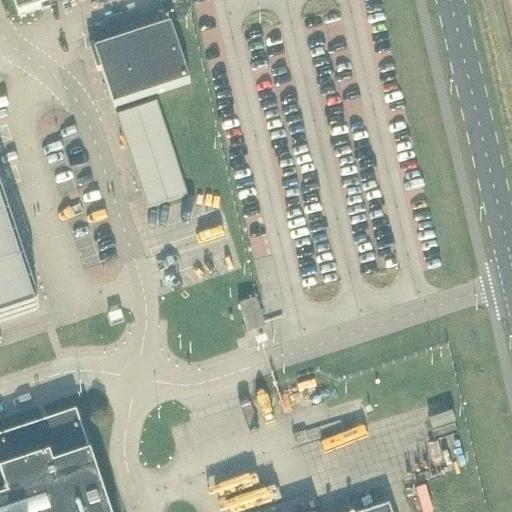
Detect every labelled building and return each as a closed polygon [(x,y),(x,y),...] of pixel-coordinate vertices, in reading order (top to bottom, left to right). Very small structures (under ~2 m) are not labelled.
[(43,9),(42,8),(39,0),(14,0),(20,17),(43,9)] [(173,27),(166,30),(119,45),(118,39),(91,48),(99,73),(103,72),(115,110),(192,84),(173,27)] [(118,117),(145,199),(149,210),(189,196),(158,103),(118,117)] [(0,322),(37,310),(0,201),(5,199),(1,188),(1,187),(0,184),(0,322)] [(260,317),(263,316),(258,301),(241,307),(246,322),(249,321),(251,328),(263,324),(260,317)] [(0,511),(109,511),(78,416),(0,442),(0,511)]
